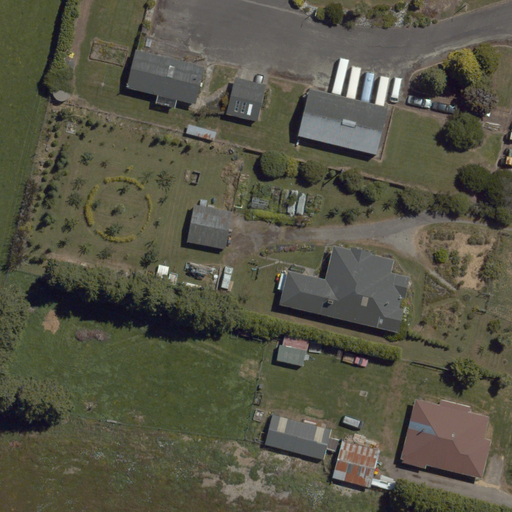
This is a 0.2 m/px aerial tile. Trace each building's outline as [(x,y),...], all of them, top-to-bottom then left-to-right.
[(177,101),(196,105),(205,68),(136,51),(127,88),(158,95),(156,103),(175,108),(177,101)] [(258,121),(267,84),(236,77),(227,114),(258,121)] [(310,89),(299,136),(376,155),(388,108),(310,89)] [(231,211),(194,205),(188,242),(225,248),(231,211)] [(373,252),(351,247),(350,249),(334,246),(326,281),(289,272),(281,304),(398,332),(403,310),(399,309),(402,296),(406,297),(410,276),(392,272),(395,260),(372,255),(373,252)] [(440,405),(415,399),(400,459),(404,460),(403,462),(425,467),(426,465),(482,478),(491,440),(484,439),(489,416),(470,412),(471,407),(441,400),(440,405)] [(273,415),(265,444),(324,460),(327,449),(336,451),(339,440),(329,437),(331,431),(273,415)] [(342,441),(333,478),(371,487),(380,450),(342,441)]
